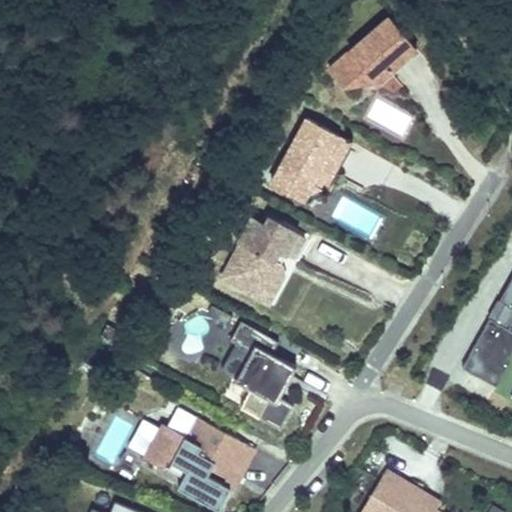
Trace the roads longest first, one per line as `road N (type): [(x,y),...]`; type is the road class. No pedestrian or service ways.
road 1 (residential): [(280,511),(359,406),(511,453)]
road 2 (track): [(511,107),(439,0)]
